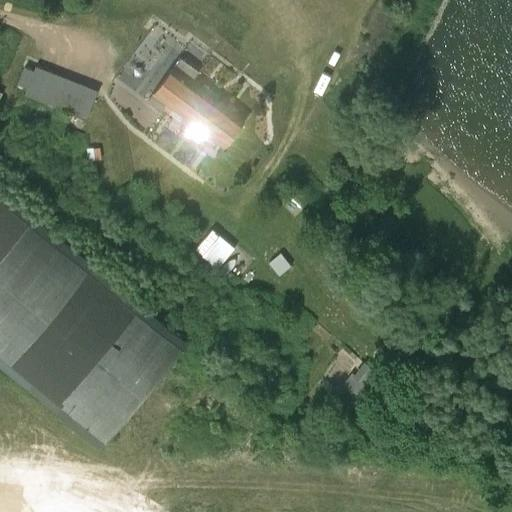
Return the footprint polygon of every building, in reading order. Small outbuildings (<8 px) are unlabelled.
[(18,85),(28,88),(35,70),(25,66),(18,85)] [(37,66),(35,70),(28,88),(25,96),(40,102),(52,72),(37,66)] [(167,107),(170,109),(192,80),(174,67),(150,99),(164,110),(167,107)] [(67,79),(52,72),(40,102),(56,108),(67,79)] [(82,85),(67,79),(56,108),(71,114),(82,85)] [(210,94),(192,80),(170,109),(188,122),(210,94)] [(82,85),(71,114),(69,120),(85,125),(98,91),(82,85)] [(227,107),(210,94),(188,122),(194,127),(191,130),(203,139),(206,136),(227,107)] [(245,120),(227,107),(206,136),(212,140),(216,135),(228,144),(245,120)] [(162,132),(155,142),(165,149),(172,139),(162,132)] [(100,158),(99,148),(89,150),(90,159),(100,158)] [(105,437),(183,341),(0,191),(0,350),(43,386),(44,389),(83,421),(81,415),(88,413),(98,421),(93,427),(105,437)] [(219,268),(237,249),(213,227),(195,245),(219,268)] [(290,266),(280,253),(268,262),(278,275),(290,266)] [(359,365),(343,381),(362,400),(378,383),(359,365)]
